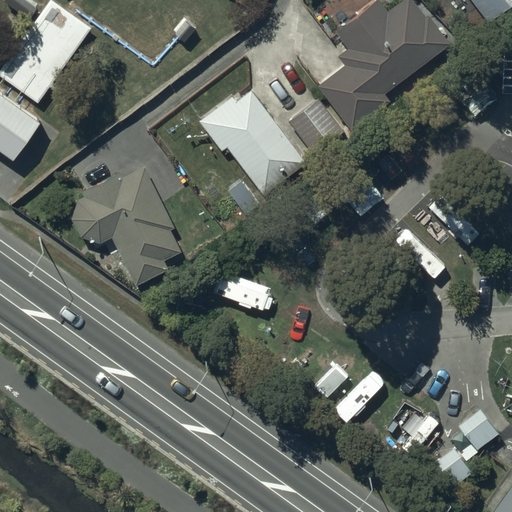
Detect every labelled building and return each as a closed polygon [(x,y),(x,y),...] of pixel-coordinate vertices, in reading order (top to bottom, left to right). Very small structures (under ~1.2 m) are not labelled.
[(90,27),(52,0),(49,0),(0,69),(0,75),(37,102),(90,27)] [(344,64),(318,84),(352,129),(390,101),(384,93),(450,43),(428,14),(425,17),(412,0),(399,0),(387,10),(379,0),(375,0),(335,30),(347,47),(337,54),(344,64)] [(511,0),(471,0),(488,22),(511,2),(511,0)] [(231,95),(198,119),(221,149),(226,146),(262,194),(306,162),(251,89),(235,101),(231,95)] [(0,90),(0,149),(13,159),(41,121),(0,90)] [(319,97),(288,119),(313,153),(343,131),(319,97)] [(174,226),(142,167),(120,177),(119,173),(81,191),(83,197),(78,199),(77,200),(76,202),(75,203),(74,205),(74,206),(73,208),(73,210),(72,211),(72,213),(72,215),(72,216),(72,218),(73,220),(73,221),(73,223),(74,225),(75,226),(75,228),(76,229),(77,230),(78,232),(79,233),(81,234),(82,235),(83,236),(85,237),(86,238),(88,239),(89,240),(91,240),(92,241),(94,241),(96,241),(98,241),(99,241),(111,235),(135,284),(168,266),(164,259),(181,250),(169,228),(174,226)] [(356,365),(332,348),(308,383),(332,400),(356,365)] [(395,404),(371,384),(345,417),(370,436),(395,404)] [(479,409),(458,424),(476,449),(497,434),(479,409)] [(471,471),(453,446),(431,462),(449,487),(471,471)] [(511,511),(511,482),(490,511),(511,511)]
